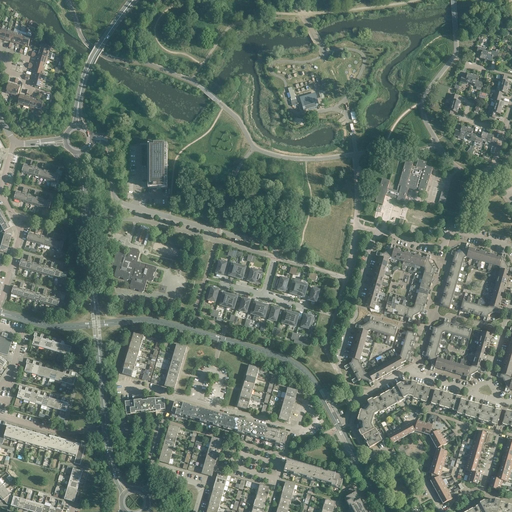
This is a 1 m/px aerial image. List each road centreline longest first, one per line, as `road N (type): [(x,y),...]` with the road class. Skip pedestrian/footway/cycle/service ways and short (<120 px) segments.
road 1 (residential): [(91,139),(109,143),(120,203),(273,248),(263,295)]
road 2 (residential): [(466,234),(451,234),(440,248),(376,231),(339,361)]
road 3 (secondary): [(81,174),(94,304)]
road 4 (secondary): [(98,351),(117,480)]
road 5 (residential): [(292,429),(172,396)]
